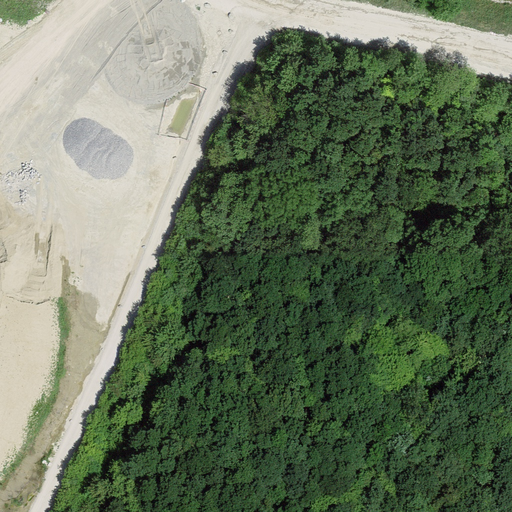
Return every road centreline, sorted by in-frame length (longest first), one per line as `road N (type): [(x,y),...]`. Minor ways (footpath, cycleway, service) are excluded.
road 1 (track): [(42,511),(277,0)]
road 2 (track): [(296,0),(511,56)]
